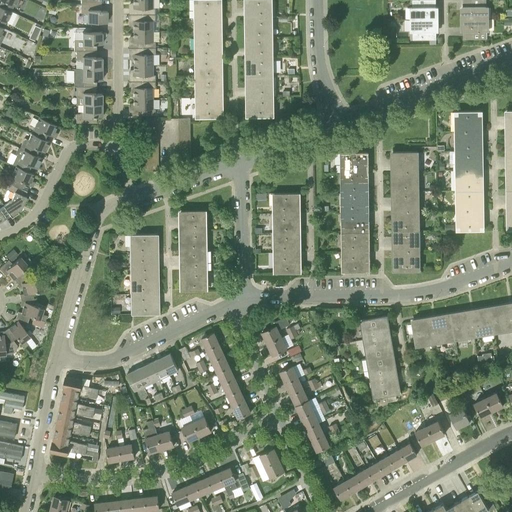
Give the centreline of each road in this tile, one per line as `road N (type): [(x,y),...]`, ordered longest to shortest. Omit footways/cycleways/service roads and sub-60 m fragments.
road 1 (residential): [(241,301),(396,297),(511,264)]
road 2 (residential): [(34,471),(78,479),(175,466),(278,416)]
road 3 (residential): [(57,355),(108,361),(241,301)]
road 4 (residential): [(339,122),(511,60)]
road 5 (residential): [(57,355),(97,217),(131,198)]
road 6 (residential): [(511,432),(370,511)]
road 7 (residential): [(0,235),(34,214),(67,149),(112,144)]
road 8 (residential): [(112,144),(118,0)]
road 9 (residential): [(241,301),(236,161)]
road 10 (residential): [(339,122),(320,70),(317,0)]
road 11 (residential): [(278,416),(239,326),(241,301)]
